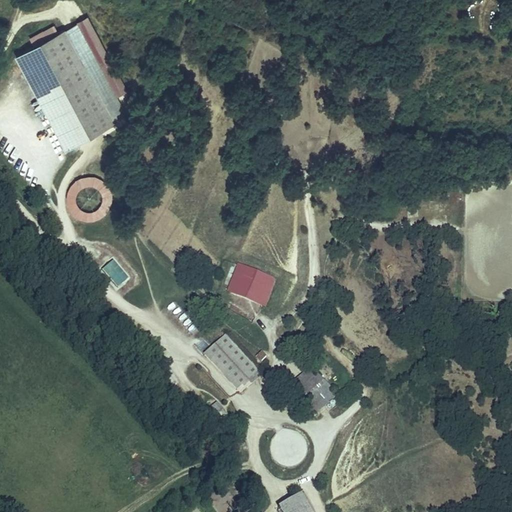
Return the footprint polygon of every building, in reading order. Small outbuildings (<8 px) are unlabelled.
[(130,114),(81,22),(51,37),(38,44),(21,54),(70,146),(130,114)] [(47,30),(34,37),(38,44),(51,37),(47,30)] [(109,179),(68,179),(69,218),(109,218),(109,179)] [(269,300),(277,279),(269,276),(270,272),(250,265),(241,290),(251,293),(252,289),(261,292),(259,297),(269,300)] [(260,366),(234,336),(230,331),(210,349),(240,383),(260,366)] [(270,350),(266,354),(270,359),(274,354),(270,350)] [(187,381),(162,353),(154,361),(179,389),(187,381)] [(342,396),(316,368),(298,385),(325,412),(342,396)] [(202,402),(186,385),(178,392),(193,410),(202,402)] [(222,424),(234,414),(226,404),(214,414),(222,424)] [(311,511),(300,494),(279,507),(281,511),(311,511)]
